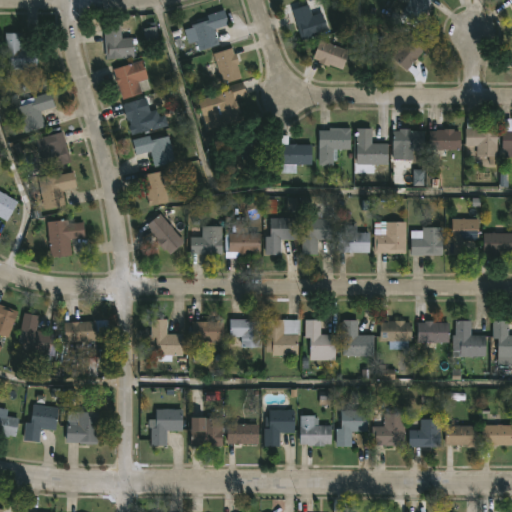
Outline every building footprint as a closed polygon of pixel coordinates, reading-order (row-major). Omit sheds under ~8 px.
[(429,0),(427,4),(419,22),(410,17),(408,21),(403,18),(405,15),(402,13),(407,2),(403,0),(429,0)] [(308,5),(311,15),(322,12),(328,32),(301,40),(292,9),(308,5)] [(218,44),(199,51),(190,25),(208,19),(206,14),(223,9),(227,24),(213,28),(218,44)] [(121,25),(122,37),(132,36),(133,56),(105,58),(103,26),(121,25)] [(21,33),(20,47),(36,47),(36,69),(10,69),(10,75),(0,75),(0,50),(5,50),(5,33),(21,33)] [(413,34),(426,46),(411,64),(419,72),(415,76),(392,57),(396,53),(391,48),(399,38),(404,42),(412,33),(413,34)] [(349,50),(341,69),(312,57),(319,39),(349,50)] [(234,55),(241,78),(222,84),(218,73),(208,76),(205,65),(215,62),(213,53),(232,47),(234,55)] [(141,92),(122,98),(113,69),(142,59),(148,78),(138,81),(141,92)] [(232,93),(241,115),(239,116),(241,121),(223,127),(218,111),(217,112),(213,95),(231,89),(232,93)] [(45,126),(24,133),(16,107),(33,101),(32,97),(49,91),(54,107),(40,111),(45,126)] [(141,98),(151,129),(131,135),(128,125),(130,124),(123,103),(141,98)] [(478,117),(478,127),(496,128),(495,164),(489,164),(489,157),(476,156),(476,145),(465,145),(466,117),(478,117)] [(318,165),(318,130),(329,130),(329,127),(349,127),(349,148),(336,148),(336,159),(333,159),(333,165),(318,165)] [(372,130),(371,143),(387,143),(387,164),(356,164),(356,128),(372,128),(372,130)] [(409,128),(409,130),(424,130),(423,150),(412,150),(412,160),(390,159),(390,150),(392,150),(392,130),(398,130),(398,128),(409,128)] [(454,128),(454,131),(460,131),(461,149),(429,149),(429,130),(454,128)] [(268,143),(259,155),(238,142),(245,130),(268,143)] [(511,157),(504,157),(504,149),(501,149),(501,130),(511,130),(511,157)] [(71,161),(43,169),(38,150),(48,147),(45,136),(62,131),(71,161)] [(295,165),(296,172),(280,172),(280,164),(278,164),(279,134),(288,135),(288,144),(311,144),(310,164),(295,165)] [(149,135),(150,140),(167,136),(174,163),(153,168),(149,151),(135,155),(131,140),(149,135)] [(161,170),(162,175),(168,173),(170,182),(164,183),(168,200),(149,205),(143,174),(161,170)] [(72,171),(76,187),(61,190),(65,206),(43,210),(37,177),(72,171)] [(0,191),(16,201),(4,219),(0,216),(0,191)] [(323,211),(323,219),(328,219),(328,240),(317,240),(317,254),(301,254),(301,236),(305,236),(306,218),(310,218),(310,211),(323,211)] [(183,241),(169,253),(165,248),(163,249),(154,238),(156,237),(146,225),(160,213),(183,241)] [(260,233),(259,254),(246,254),(246,256),(239,256),(239,252),(228,252),(228,245),(224,245),(225,234),(232,233),(232,217),(247,217),(247,233),(260,233)] [(295,218),(296,239),(280,239),(281,254),(265,254),(265,236),(270,236),(270,218),(295,218)] [(66,219),(66,224),(83,222),(85,237),(69,238),(71,255),(49,257),(48,255),(46,255),(45,250),(48,250),(45,221),(66,219)] [(462,255),(446,255),(446,237),(451,237),(451,219),(478,219),(478,240),(462,240),(462,255)] [(405,221),(405,254),(374,253),(373,234),(385,234),(385,222),(405,221)] [(193,253),(189,253),(189,236),(202,236),(202,225),(221,225),(221,253),(193,253)] [(356,225),(356,232),(368,233),(368,252),(337,252),(337,232),(343,232),(343,225),(356,225)] [(414,256),(410,256),(411,230),(422,230),(422,227),(442,227),(442,256),(414,256)] [(494,232),(511,232),(511,253),(500,253),(500,255),(483,253),(483,233),(494,232)] [(0,304),(17,311),(8,336),(0,333),(0,304)] [(50,333),(46,354),(20,349),(24,331),(20,330),(23,312),(39,315),(36,330),(50,333)] [(254,318),(254,321),(260,321),(260,347),(240,347),(240,336),(229,336),(229,318),(254,318)] [(166,321),(166,334),(181,334),(181,345),(187,345),(187,353),(170,355),(170,361),(155,361),(155,349),(148,349),(148,335),(150,335),(150,319),(166,319),(166,321)] [(297,334),(296,356),(273,355),(273,353),(266,352),(267,319),(300,320),(300,334),(297,334)] [(320,321),(320,334),(335,334),(335,356),(310,356),(310,338),(305,338),(305,320),(320,321)] [(357,321),(358,335),(374,334),(374,355),(342,355),(341,320),(357,321)] [(404,320),(404,322),(411,322),(411,341),(408,341),(408,349),(388,349),(388,341),(387,341),(386,332),(379,332),(379,322),(404,320)] [(433,320),(433,322),(448,322),(448,342),(417,342),(417,322),(433,320)] [(471,322),(471,335),(485,335),(485,356),(452,356),(452,334),(455,334),(455,320),(471,320),(471,322)] [(511,355),(497,355),(497,338),(492,338),(492,320),(508,321),(508,335),(511,335),(511,355)] [(79,341),(64,342),(63,322),(95,321),(95,341),(79,341)] [(201,347),(191,347),(191,321),(222,321),(222,342),(201,342),(201,347)] [(97,377),(71,376),(71,364),(76,364),(76,361),(82,361),(82,358),(97,358),(97,377)] [(56,408),(54,430),(40,429),(39,443),(23,441),(25,422),(30,423),(32,405),(56,408)] [(169,408),(182,409),(182,430),(166,430),(166,445),(151,445),(150,427),(155,427),(155,410),(169,408)] [(282,409),(294,410),(294,433),(279,433),(279,446),(263,446),(263,428),(265,428),(265,416),(268,416),(268,410),(278,411),(278,409),(282,409)] [(351,446),(335,446),(335,428),(340,428),(340,410),(368,410),(368,431),(351,431),(351,446)] [(98,412),(97,444),(66,442),(66,425),(69,425),(69,411),(98,412)] [(0,414),(19,418),(15,436),(8,435),(7,437),(0,436),(0,414)] [(325,444),(325,446),(299,444),(299,415),(313,415),(313,425),(330,426),(330,444),(325,444)] [(401,415),(401,446),(371,445),(372,426),(383,426),(383,415),(401,415)] [(204,417),(204,418),(221,418),(221,445),(190,446),(190,418),(204,417)] [(412,447),(408,448),(408,430),(419,430),(419,420),(439,420),(439,447),(412,447)] [(245,423),(258,424),(258,443),(226,443),(226,424),(245,423)] [(502,424),(502,426),(511,426),(511,444),(481,445),(481,425),(502,424)] [(476,425),(475,445),(444,444),(445,425),(476,425)]
